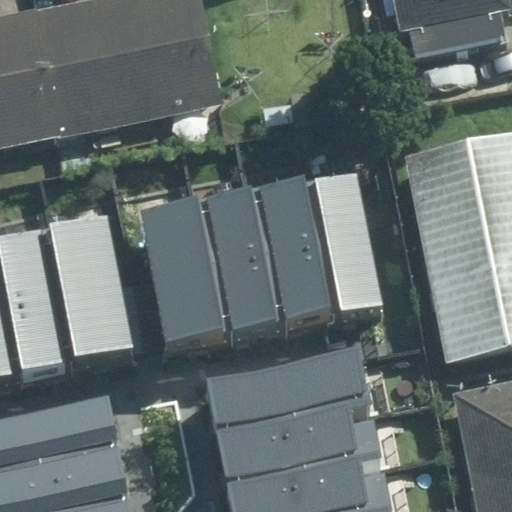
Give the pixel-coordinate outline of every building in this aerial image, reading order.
[(196,0),(158,0),(0,27),(0,157),(217,120),(196,0)] [(385,0),(393,37),(405,35),(413,74),(502,57),(496,26),(509,24),(504,0),(385,0)] [(511,147),(397,171),(442,387),(511,372),(511,147)] [(334,325),(386,316),(361,184),(309,194),(334,325)] [(282,335),(334,325),(309,194),(257,204),(282,335)] [(229,345),(282,335),(257,204),(205,213),(229,345)] [(229,345),(205,213),(142,225),(167,356),(229,345)] [(107,228),(43,241),(70,377),(134,364),(107,228)] [(0,287),(19,386),(70,377),(43,241),(0,248),(0,287)] [(0,390),(19,386),(0,287),(0,390)] [(207,390),(217,441),(372,410),(361,359),(207,390)] [(511,511),(511,396),(445,407),(461,511),(511,511)] [(0,426),(0,480),(120,456),(110,405),(0,426)] [(217,441),(228,493),(382,462),(372,410),(217,441)] [(0,480),(0,511),(110,511),(131,508),(120,456),(0,480)] [(228,493),(231,511),(392,511),(382,462),(228,493)]
